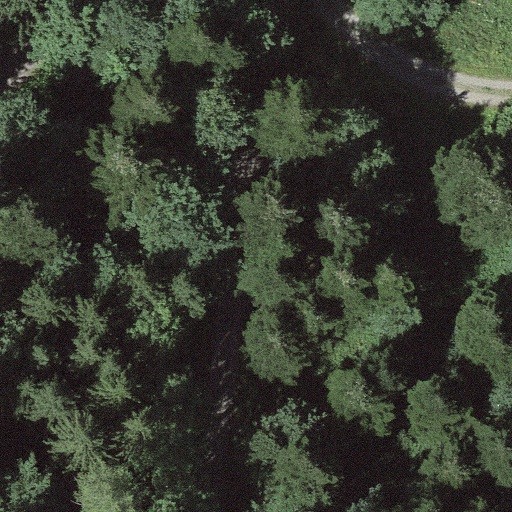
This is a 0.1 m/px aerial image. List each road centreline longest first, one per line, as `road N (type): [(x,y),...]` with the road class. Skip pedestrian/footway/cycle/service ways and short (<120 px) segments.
road 1 (track): [(215,0),(142,511)]
road 2 (track): [(304,0),(471,89),(511,97)]
